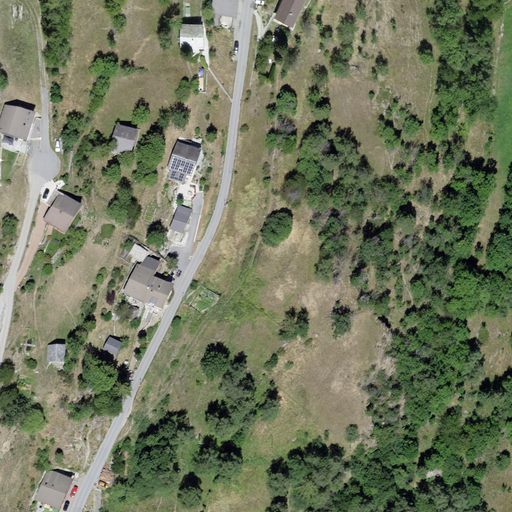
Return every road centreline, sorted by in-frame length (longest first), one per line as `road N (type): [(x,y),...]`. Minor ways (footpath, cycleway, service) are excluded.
road 1 (residential): [(249,0),(213,224),(75,511)]
road 2 (residential): [(0,374),(27,214),(51,160),(47,94)]
